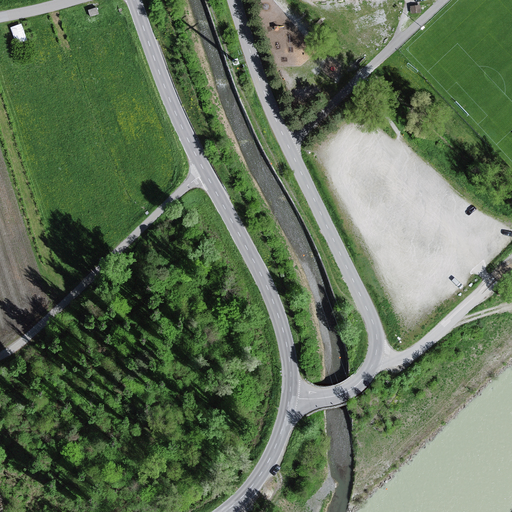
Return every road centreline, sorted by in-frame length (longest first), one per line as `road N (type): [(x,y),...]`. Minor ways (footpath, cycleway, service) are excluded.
road 1 (tertiary): [(234,0),(275,119),(377,339),(356,385),(331,396),(289,398)]
road 2 (tertiary): [(289,398),(288,353),(273,301),(184,133),(134,0)]
road 3 (track): [(375,356),(420,347),(511,262)]
road 4 (tertiary): [(225,511),(274,450),(289,398)]
